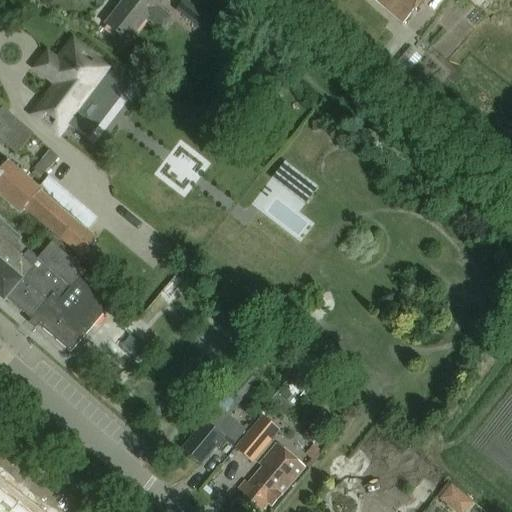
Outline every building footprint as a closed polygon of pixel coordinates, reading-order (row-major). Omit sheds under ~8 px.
[(160,30),(170,19),(155,8),(161,0),(128,0),(108,27),(127,42),(145,19),(160,30)] [(225,25),(192,0),(184,0),(176,12),(213,40),(225,25)] [(375,0),(404,25),(425,0),(375,0)] [(106,70),(86,55),(88,53),(73,42),(58,63),(48,55),(38,69),(58,85),(35,115),(59,134),(90,94),(88,93),(106,70)] [(0,141),(16,155),(34,135),(3,109),(0,112),(0,141)] [(42,189),(9,160),(0,171),(0,194),(21,213),(25,209),(95,269),(105,257),(91,245),(97,239),(63,210),(66,207),(59,200),(56,204),(40,191),(42,189)] [(22,239),(0,220),(0,297),(4,301),(6,299),(70,353),(111,305),(80,278),(85,271),(52,243),(38,259),(19,242),(22,239)] [(135,356),(144,344),(128,333),(120,345),(135,356)] [(306,396),(319,381),(303,366),(289,382),(306,396)] [(218,410),(184,450),(202,466),(225,439),(234,446),(245,433),(218,410)] [(263,417),(235,450),(252,464),(279,431),(263,417)] [(307,467),(276,443),(259,464),(262,466),(249,483),(246,480),(239,489),(245,494),(241,500),(256,511),(259,511),(268,502),(275,507),(307,467)] [(0,511),(28,511),(38,499),(8,474),(0,483),(0,511)] [(450,482),(438,498),(455,511),(466,511),(475,502),(450,482)] [(53,511),(38,499),(28,511),(53,511)]
